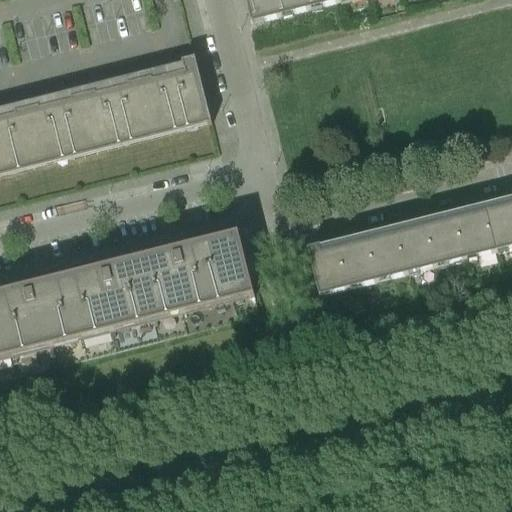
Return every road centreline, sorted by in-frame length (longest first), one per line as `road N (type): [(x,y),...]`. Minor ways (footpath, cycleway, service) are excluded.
road 1 (tertiary): [(511,390),(29,511)]
road 2 (residential): [(511,176),(283,229),(261,175)]
road 3 (residential): [(0,242),(261,175)]
road 4 (residential): [(261,175),(217,0)]
